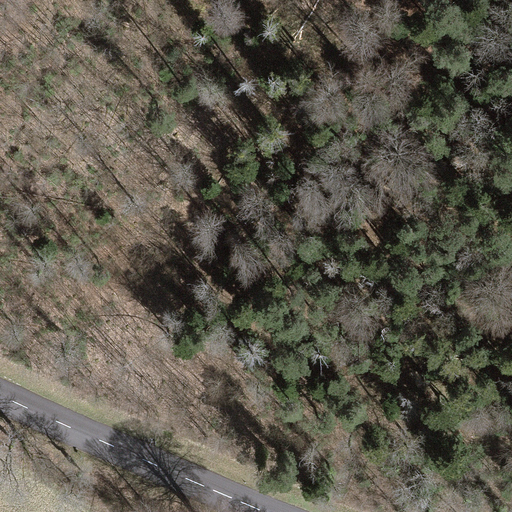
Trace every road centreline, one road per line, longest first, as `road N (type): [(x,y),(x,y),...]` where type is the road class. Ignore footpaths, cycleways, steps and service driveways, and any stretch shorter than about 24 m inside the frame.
road 1 (primary): [(0,394),(265,511)]
road 2 (track): [(246,3),(511,117)]
